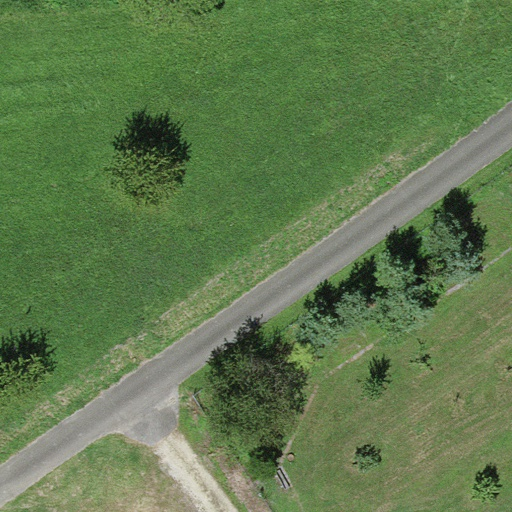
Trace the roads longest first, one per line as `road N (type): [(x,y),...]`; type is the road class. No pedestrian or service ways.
road 1 (track): [(511,119),(0,483)]
road 2 (track): [(125,393),(212,511)]
